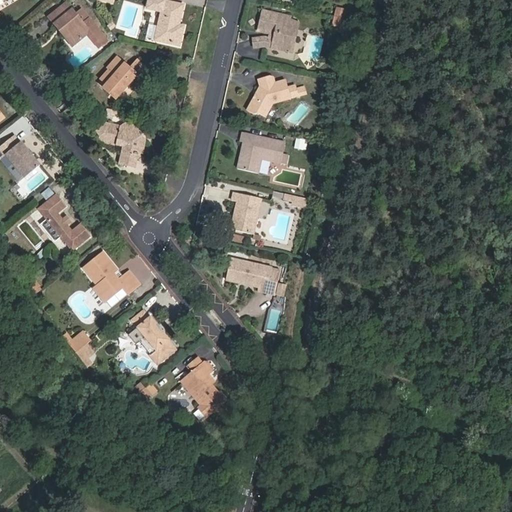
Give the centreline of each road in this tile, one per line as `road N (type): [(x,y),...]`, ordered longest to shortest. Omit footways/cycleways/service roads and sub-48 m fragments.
road 1 (track): [(254,490),(296,483),(405,0)]
road 2 (residential): [(260,469),(274,448),(283,379),(157,234)]
road 3 (residential): [(157,234),(158,261),(259,383),(251,440),(260,469)]
road 4 (residential): [(236,0),(195,196),(157,234)]
road 5 (residential): [(0,47),(157,234)]
road 6 (track): [(511,442),(464,434),(411,385),(328,345)]
